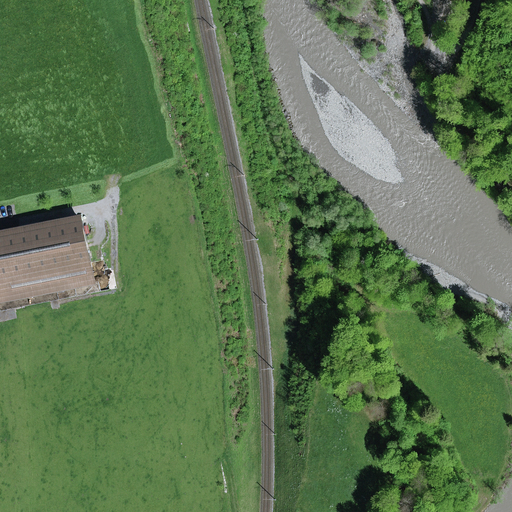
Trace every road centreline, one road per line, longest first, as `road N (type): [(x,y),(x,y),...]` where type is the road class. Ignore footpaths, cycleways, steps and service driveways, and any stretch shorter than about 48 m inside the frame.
road 1 (track): [(445,70),(442,94),(459,133),(511,200)]
road 2 (track): [(282,330),(291,194)]
